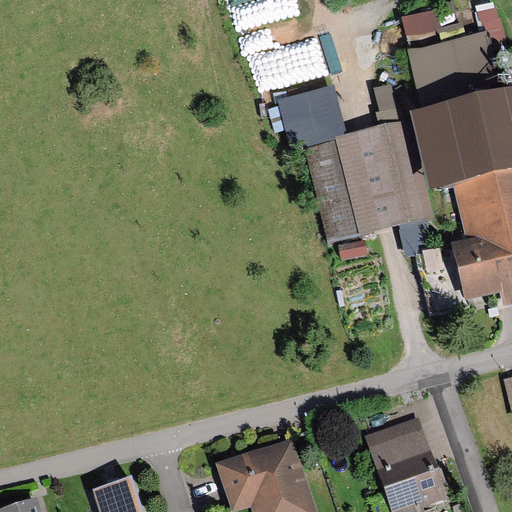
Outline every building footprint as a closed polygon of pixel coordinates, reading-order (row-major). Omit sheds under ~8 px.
[(437,13),(402,21),(407,40),(442,33),(437,13)] [(265,33),(245,39),(250,55),(270,49),(265,33)] [(430,317),(469,307),(468,303),(501,296),(504,307),(511,304),(511,140),(504,108),(507,108),(489,34),(408,53),(435,169),(450,166),(455,184),(452,185),(466,243),(451,247),(451,250),(436,253),(416,258),(430,317)] [(394,55),(375,58),(382,99),(398,127),(405,125),(415,120),(402,94),(394,55)] [(348,139),(335,89),(279,103),(291,152),(310,148),(348,139)] [(428,222),(435,221),(411,123),(405,125),(398,127),(348,139),(310,148),(332,243),(399,228),(405,260),(416,258),(436,253),(428,222)] [(419,419),(365,438),(390,511),(424,511),(424,509),(448,501),(419,419)] [(317,511),(294,441),(216,467),(231,511),(246,511),(252,510),(252,511),(317,511)] [(142,511),(133,482),(94,495),(99,511),(142,511)] [(42,511),(39,502),(6,511),(42,511)]
